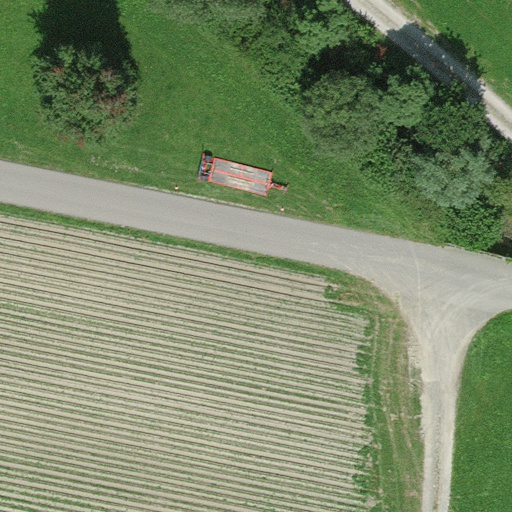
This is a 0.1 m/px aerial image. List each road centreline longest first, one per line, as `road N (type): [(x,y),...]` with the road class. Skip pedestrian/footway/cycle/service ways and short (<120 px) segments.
road 1 (unclassified): [(511,285),(0,177)]
road 2 (track): [(438,511),(443,268)]
road 3 (track): [(336,0),(511,137)]
